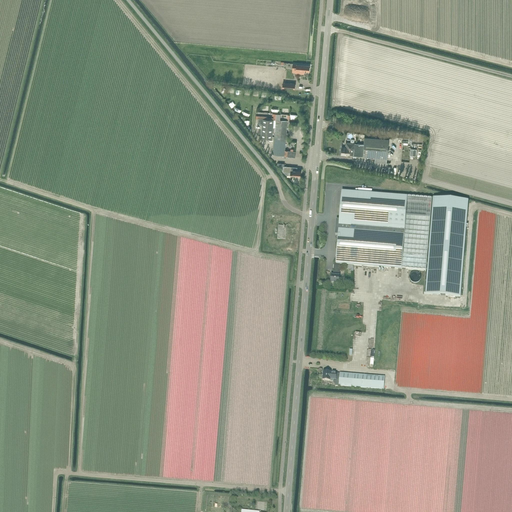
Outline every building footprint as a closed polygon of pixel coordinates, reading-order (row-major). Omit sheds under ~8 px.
[(293,64),(293,69),(296,69),(296,70),(296,73),(304,74),(304,70),(309,71),(309,70),(310,66),(297,65),(297,64),(293,64)] [(256,116),(256,118),(258,119),(258,123),(262,124),(261,138),(262,138),(272,139),(274,120),(275,120),(276,114),(272,114),(272,116),(274,116),(274,118),(268,117),(256,116)] [(275,120),(273,155),(284,156),(288,156),(288,157),(295,157),(296,151),(293,151),(293,149),(292,149),(291,149),(290,151),(288,151),(285,150),(287,121),(275,120)] [(388,137),(368,136),(364,136),(363,143),(347,142),(347,145),(345,144),(345,147),(341,147),(341,154),(349,154),(349,156),(375,157),(375,162),(387,162),(388,137)] [(278,163),(278,164),(283,170),(283,172),(287,175),(290,175),(291,175),(292,177),(295,177),(296,176),(300,176),(301,171),(291,170),(291,167),(284,167),(284,164),(278,163)] [(336,220),(335,235),(338,235),(336,264),(340,264),(372,267),(381,268),(426,271),(432,200),(432,199),(372,195),(342,192),(339,221),(336,220)] [(432,199),(432,200),(426,271),(424,294),(460,297),(468,202),(432,199)] [(286,226),(285,226),(283,225),(284,226),(278,225),(277,239),(285,240),(287,226),(286,226),(287,225),(286,226)] [(331,276),(331,283),(339,284),(339,276),(340,266),(340,264),(336,264),(334,264),(333,276),(331,276)] [(330,372),(328,372),(323,371),(322,380),(330,381),(330,379),(339,380),(340,374),(330,373),(330,372)] [(385,377),(342,373),(340,373),(340,374),(339,380),(339,385),(384,389),(385,377)]
